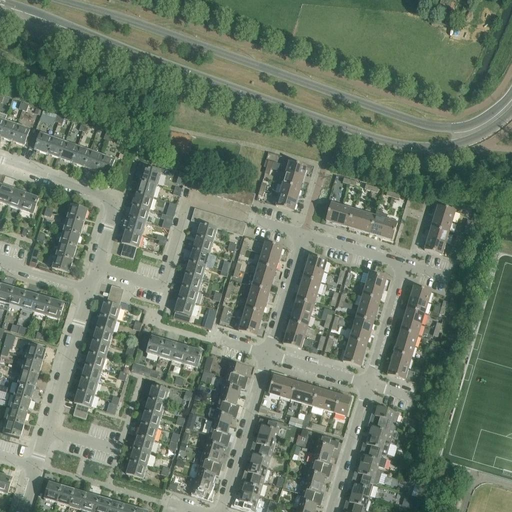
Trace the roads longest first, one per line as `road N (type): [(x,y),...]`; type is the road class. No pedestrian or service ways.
road 1 (secondary): [(0,1),(399,145),(469,143),(511,113)]
road 2 (secondary): [(511,92),(483,119),(445,127),(58,0)]
road 3 (residential): [(94,269),(160,288),(187,199),(246,217)]
road 4 (residential): [(94,269),(112,207),(107,199),(0,161)]
road 5 (unclassified): [(220,511),(266,357)]
road 6 (residential): [(47,431),(88,290)]
road 7 (unclassified): [(330,511),(367,387)]
road 8 (unclassified): [(367,387),(403,263)]
road 9 (unclassified): [(266,357),(304,234)]
